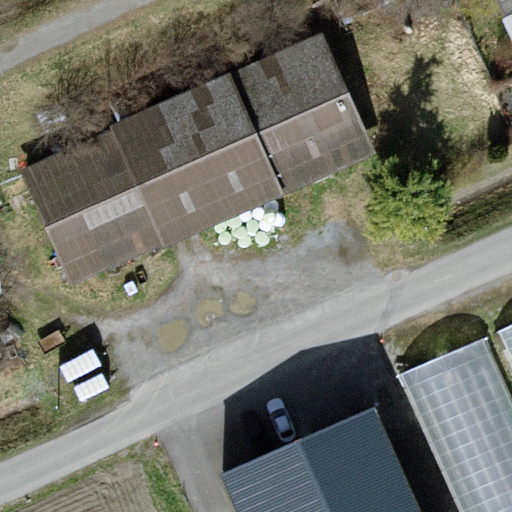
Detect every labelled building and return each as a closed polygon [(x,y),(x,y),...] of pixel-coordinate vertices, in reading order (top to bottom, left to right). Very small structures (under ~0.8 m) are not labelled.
[(511,0),(500,0),(511,27),(511,0)] [(379,156),(322,30),(16,168),(73,294),(379,156)] [(511,328),(500,334),(511,360),(511,328)] [(511,511),(511,394),(487,338),(405,374),(466,511),(511,511)] [(230,454),(252,511),(436,511),(390,392),(230,454)]
